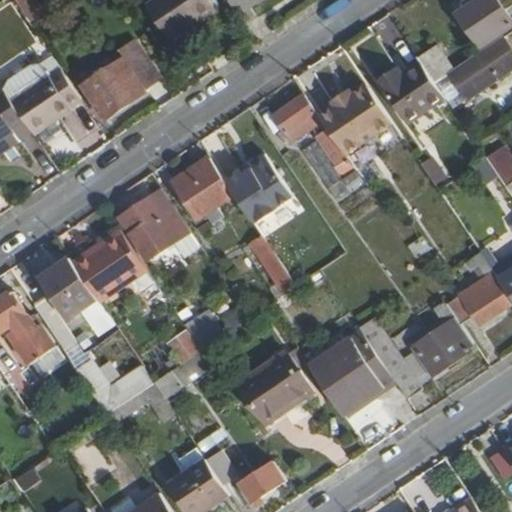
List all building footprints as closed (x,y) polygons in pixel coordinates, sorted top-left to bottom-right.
[(20,0),(33,22),(48,13),(40,0),(20,0)] [(159,0),(158,2),(181,36),(217,11),(208,0),(159,0)] [(230,0),(228,1),(244,24),(256,16),(249,8),(260,0),(230,0)] [(478,0),(457,15),(480,49),(511,26),(511,24),(495,0),(478,0)] [(148,8),(172,43),(181,36),(158,2),(148,8)] [(457,69),(436,83),(446,97),(454,108),(511,68),(511,52),(503,39),(457,69)] [(127,59),(146,89),(163,77),(137,40),(121,51),(127,59)] [(418,57),(423,65),(436,83),(457,69),(439,43),(418,57)] [(85,87),(108,121),(149,93),(146,89),(127,59),(85,87)] [(380,83),(408,123),(446,97),(436,83),(423,65),(403,78),(398,71),(380,83)] [(32,67),(11,81),(6,92),(14,104),(52,79),(43,67),(32,67)] [(52,81),(72,110),(82,103),(62,74),(52,81)] [(14,104),(32,132),(36,137),(74,112),(72,110),(52,81),(52,79),(14,104)] [(337,106),(321,117),(324,121),(330,129),(334,135),(348,156),(394,125),(369,89),(364,88),(355,94),(351,100),(339,108),(337,106)] [(0,91),(0,142),(16,132),(21,139),(32,132),(14,104),(6,92),(4,89),(0,91)] [(352,90),(335,102),(337,106),(339,108),(351,100),(355,94),(352,90)] [(276,117),(293,143),(324,121),(321,117),(307,96),(276,117)] [(318,136),(339,166),(350,158),(348,156),(334,135),(330,129),(318,136)] [(16,132),(0,142),(0,155),(22,142),(21,139),(16,132)] [(234,172),(262,221),(302,197),(274,149),(234,172)] [(435,184),(450,176),(438,153),(423,161),(435,184)] [(488,158),(507,186),(511,182),(511,173),(497,153),(488,158)] [(175,181),(203,222),(209,218),(214,227),(225,220),(217,208),(237,194),(212,157),(175,181)] [(165,188),(122,217),(143,248),(156,240),(161,246),(174,237),(177,242),(193,231),(165,188)] [(500,277),(511,293),(511,203),(503,210),(511,222),(511,259),(508,254),(492,265),(500,277)] [(123,230),(91,251),(95,256),(126,234),(123,230)] [(75,262),(100,299),(101,300),(149,268),(126,234),(95,256),(91,251),(75,262)] [(251,243),(285,295),(298,286),(264,235),(251,243)] [(143,248),(150,259),(177,242),(174,237),(161,246),(156,240),(143,248)] [(475,284),(448,302),(462,321),(466,326),(474,321),(481,331),(511,309),(511,293),(500,277),(492,265),(484,253),(463,267),(475,284)] [(42,277),(70,319),(83,311),(100,299),(75,262),(72,257),(42,277)] [(0,300),(0,332),(0,333),(7,329),(16,342),(20,348),(31,365),(57,347),(35,315),(30,318),(13,292),(0,300)] [(37,306),(66,350),(78,341),(49,297),(37,306)] [(83,311),(90,321),(107,309),(101,300),(100,299),(83,311)] [(245,308),(227,321),(233,330),(252,318),(245,308)] [(190,329),(203,346),(204,349),(226,335),(209,310),(188,325),(190,329)] [(378,351),(397,380),(410,398),(424,389),(376,318),(361,327),(378,351)] [(462,321),(419,349),(436,374),(471,350),(470,347),(477,342),(466,326),(462,321)] [(173,340),(186,358),(203,346),(190,329),(173,340)] [(347,413),(356,407),(397,380),(378,351),(367,358),(354,337),(313,363),(347,413)] [(105,365),(120,357),(112,343),(97,351),(105,365)] [(204,349),(157,381),(168,397),(215,365),(204,349)] [(109,414),(124,404),(157,381),(145,364),(112,386),(93,360),(80,370),(109,414)] [(22,394),(34,385),(23,368),(11,377),(22,394)] [(157,381),(124,404),(109,414),(117,426),(154,401),(159,409),(170,401),(168,397),(157,381)] [(262,414),(285,448),(332,418),(308,383),(262,414)] [(90,427),(99,438),(117,426),(109,414),(90,427)] [(332,418),(285,448),(288,453),(334,422),(332,418)] [(62,445),(87,480),(114,462),(99,438),(90,427),(62,445)] [(174,481),(194,511),(206,511),(233,493),(209,458),(174,481)] [(273,462),(240,484),(253,502),(285,480),(273,462)] [(15,477),(27,496),(40,487),(27,468),(15,477)] [(133,511),(175,511),(162,493),(133,511)] [(480,511),(472,499),(453,511),(480,511)]
